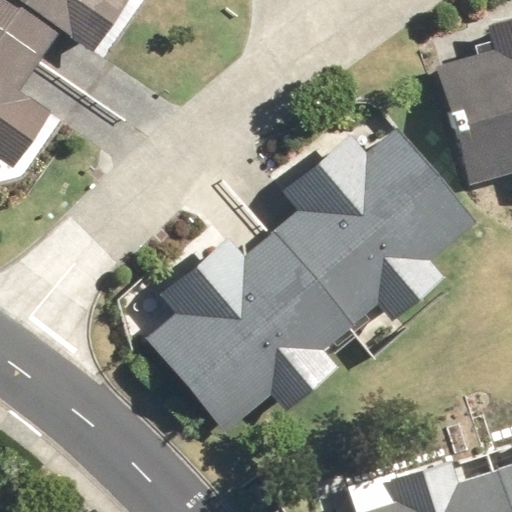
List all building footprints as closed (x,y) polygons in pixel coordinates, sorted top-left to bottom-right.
[(0,0),(0,34),(40,63),(63,31),(93,52),(129,0),(0,0)] [(511,21),(491,28),(497,46),(478,51),(480,57),(434,70),(469,189),(511,176),(511,21)] [(40,63),(0,34),(0,157),(16,167),(54,113),(21,91),(40,63)] [(312,222),(284,246),(345,318),(371,295),(394,322),(446,279),(431,261),(477,223),(398,128),(351,167),(335,148),(285,190),(312,222)] [(317,341),(345,318),(284,246),(253,271),(226,239),(178,280),(199,304),(152,343),(227,435),(274,395),(287,412),(339,368),(317,341)] [(511,511),(503,484),(463,495),(453,461),(392,477),(398,501),(359,511),(511,511)] [(511,511),(511,481),(503,484),(511,511)]
